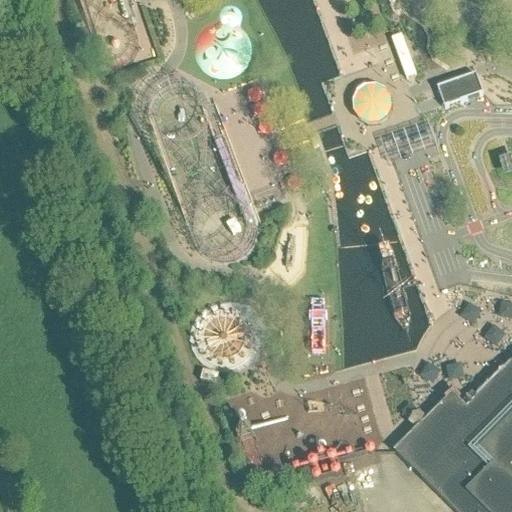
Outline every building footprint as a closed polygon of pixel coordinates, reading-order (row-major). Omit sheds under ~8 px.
[(447,119),(484,105),(477,86),(440,100),(447,119)] [(496,228),(484,228),(483,243),(496,243),(496,228)] [(260,235),(259,272),(268,272),(269,236),(260,235)] [(203,335),(172,346),(176,357),(207,346),(203,335)] [(185,376),(208,374),(206,361),(184,363),(185,376)] [(511,511),(511,366),(511,367),(510,367),(492,385),(485,392),(477,400),(478,401),(466,412),(452,398),(425,426),(395,456),(452,511),(511,511)] [(172,381),(170,393),(186,395),(188,383),(172,381)] [(224,468),(282,474),(287,422),(229,416),(224,468)]
